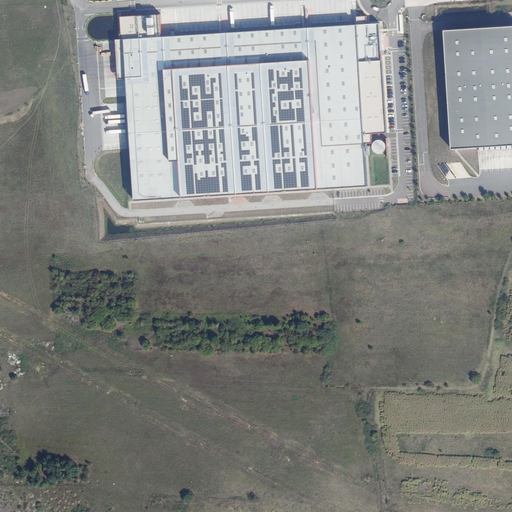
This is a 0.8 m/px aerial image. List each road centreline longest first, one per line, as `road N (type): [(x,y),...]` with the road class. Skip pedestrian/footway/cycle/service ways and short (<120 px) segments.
road 1 (primary): [(398,511),(252,453),(0,312)]
road 2 (primary): [(0,324),(223,451),(363,511)]
road 3 (track): [(511,252),(479,387),(364,391),(384,511)]
